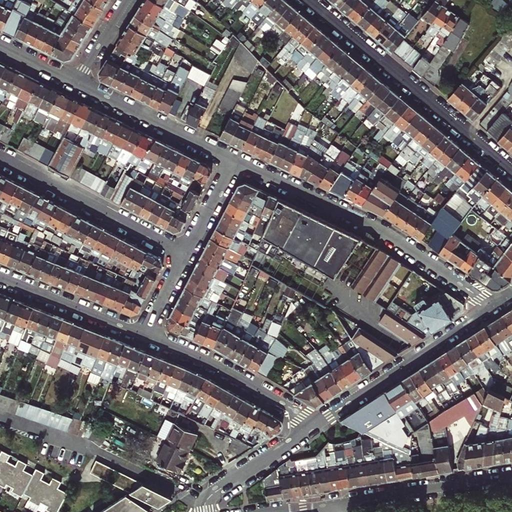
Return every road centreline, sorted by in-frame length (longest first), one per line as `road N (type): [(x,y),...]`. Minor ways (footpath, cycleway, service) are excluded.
road 1 (residential): [(494,307),(397,242),(235,162)]
road 2 (residential): [(308,0),(511,171)]
road 3 (residential): [(317,424),(494,307)]
road 4 (residential): [(187,256),(0,157)]
road 5 (residential): [(144,336),(225,370),(317,424)]
road 6 (residential): [(235,162),(75,83)]
road 7 (tertiary): [(511,478),(340,506)]
road 8 (residential): [(0,277),(144,336)]
road 9 (residential): [(202,511),(218,489),(317,424)]
